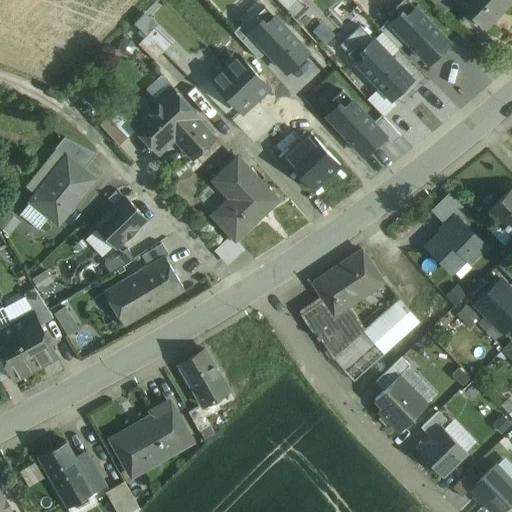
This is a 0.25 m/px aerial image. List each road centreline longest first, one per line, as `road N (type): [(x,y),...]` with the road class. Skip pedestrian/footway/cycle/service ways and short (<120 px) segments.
road 1 (secondary): [(257,285),(511,92)]
road 2 (residential): [(257,285),(325,382),(444,511)]
road 3 (secondary): [(0,427),(257,285)]
